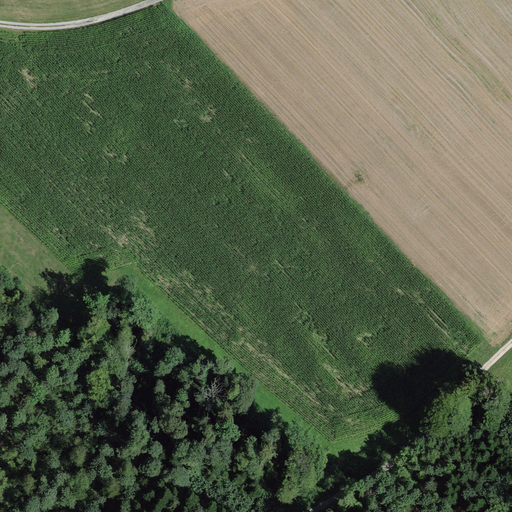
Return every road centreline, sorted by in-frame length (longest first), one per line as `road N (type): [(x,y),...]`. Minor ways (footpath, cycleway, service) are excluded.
road 1 (track): [(468,386),(416,443),(302,511)]
road 2 (track): [(0,25),(36,29),(148,0)]
